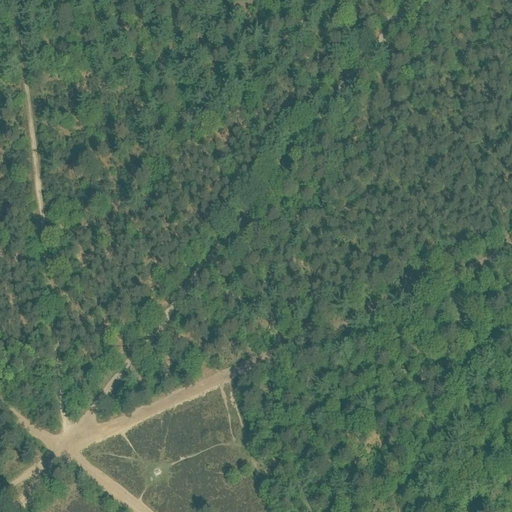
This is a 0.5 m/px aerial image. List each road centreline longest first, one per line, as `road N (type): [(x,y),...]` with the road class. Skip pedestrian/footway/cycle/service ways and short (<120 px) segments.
road 1 (track): [(16,0),(63,426),(55,449)]
road 2 (track): [(511,250),(231,373)]
road 3 (track): [(55,449),(226,238)]
road 4 (track): [(231,373),(55,449)]
road 5 (track): [(297,147),(412,0)]
